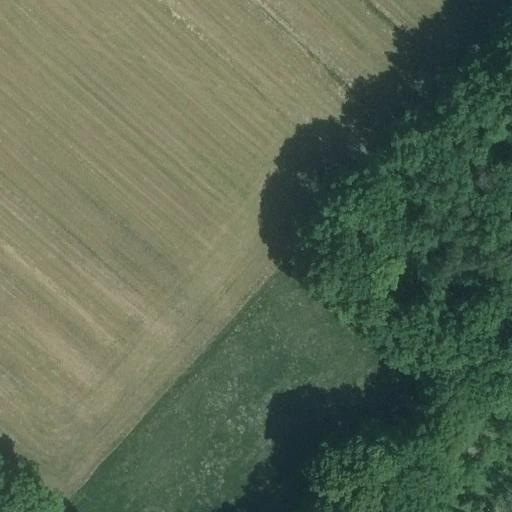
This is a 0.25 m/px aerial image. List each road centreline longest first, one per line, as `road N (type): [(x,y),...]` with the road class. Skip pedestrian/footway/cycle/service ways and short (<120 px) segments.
road 1 (track): [(511,336),(381,213)]
road 2 (track): [(386,511),(511,411)]
